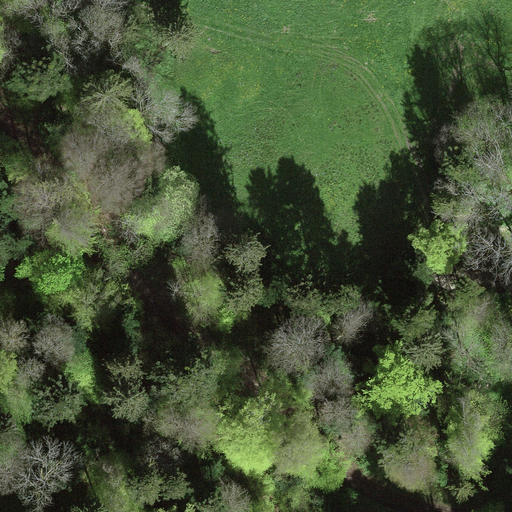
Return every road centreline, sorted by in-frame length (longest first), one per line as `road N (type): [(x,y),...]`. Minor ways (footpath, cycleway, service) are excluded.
road 1 (track): [(162,306),(312,441),(418,511)]
road 2 (track): [(0,114),(91,235),(162,306)]
